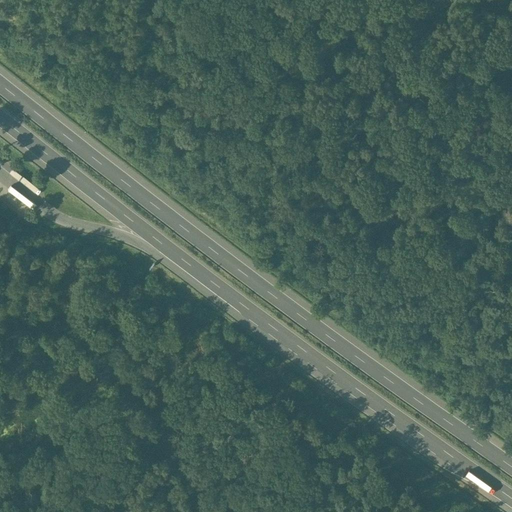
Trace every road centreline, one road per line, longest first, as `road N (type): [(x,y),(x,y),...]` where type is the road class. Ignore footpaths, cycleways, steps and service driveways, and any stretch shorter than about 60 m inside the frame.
road 1 (motorway): [(511,469),(0,91)]
road 2 (motorway): [(182,261),(511,498)]
road 3 (motorway): [(0,123),(182,261)]
road 4 (motorway): [(37,205),(182,261)]
